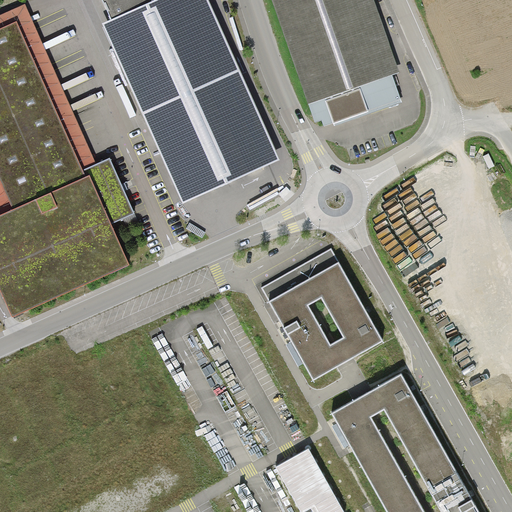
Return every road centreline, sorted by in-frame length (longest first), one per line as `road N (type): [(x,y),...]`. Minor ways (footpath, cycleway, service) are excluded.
road 1 (unclassified): [(0,346),(311,212)]
road 2 (unclassified): [(347,223),(511,511)]
road 3 (unclassified): [(325,176),(288,107),(250,0)]
road 4 (residential): [(401,0),(446,116)]
